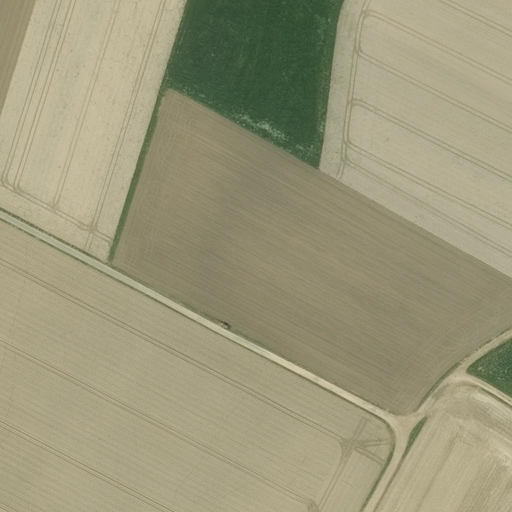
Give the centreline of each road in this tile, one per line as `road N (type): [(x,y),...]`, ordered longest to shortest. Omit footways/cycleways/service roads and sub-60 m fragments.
road 1 (track): [(0,214),(408,428)]
road 2 (track): [(106,269),(165,83)]
road 3 (track): [(408,428),(454,374),(511,337)]
